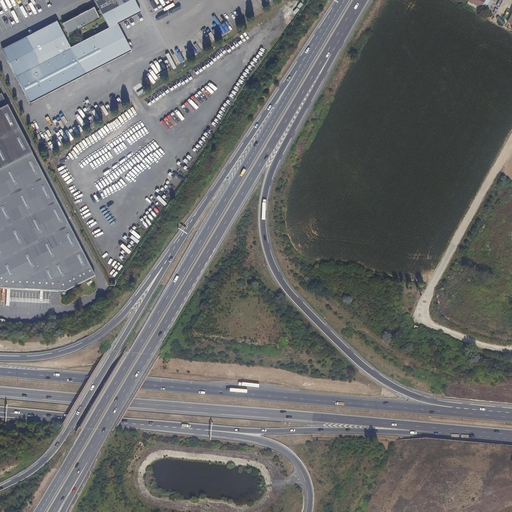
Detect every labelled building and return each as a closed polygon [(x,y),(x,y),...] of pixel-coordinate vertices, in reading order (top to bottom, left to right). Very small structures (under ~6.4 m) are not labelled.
[(138,14),(130,0),(97,0),(92,2),(98,14),(106,30),(107,30),(116,26),(138,14)] [(479,8),(483,0),(465,0),(465,1),(479,8)] [(98,19),(91,7),(59,23),(66,36),(98,19)] [(20,53),(60,32),(54,22),(40,29),(0,48),(0,49),(6,60),(20,53)] [(83,76),(129,53),(116,26),(107,30),(106,30),(68,49),(83,76)] [(6,60),(14,77),(53,57),(68,49),(60,32),(20,53),(6,60)] [(199,53),(199,39),(177,39),(177,43),(181,43),(181,53),(199,53)] [(83,76),(68,49),(53,57),(29,69),(43,97),(83,76)] [(43,97),(29,69),(14,77),(28,104),(43,97)] [(0,289),(63,293),(94,277),(8,105),(0,109),(0,289)] [(38,130),(43,142),(47,140),(49,144),(52,143),(45,127),(38,130)] [(511,330),(511,323),(460,305),(464,294),(448,289),(445,297),(442,296),(436,314),(509,340),(511,330)]
